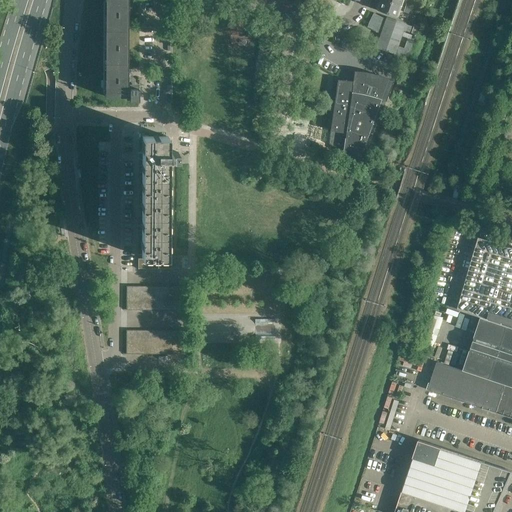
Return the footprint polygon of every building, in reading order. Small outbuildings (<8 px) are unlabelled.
[(103,0),(103,91),(106,91),(106,96),(125,96),(125,93),(129,93),(129,100),(139,100),(139,89),(137,89),(137,86),(130,86),(130,88),(128,88),(129,9),(128,0),(103,0)] [(378,8),(377,9),(396,16),(397,13),(400,6),(382,0),(380,0),(379,3),(378,3),(376,8),(378,8)] [(413,35),(409,34),(411,26),(387,17),(386,19),(373,13),(369,21),(367,27),(381,34),(376,47),(393,53),(392,56),(406,60),(414,39),(412,38),(413,35)] [(331,121),(330,127),(328,137),(333,139),(332,145),(361,162),(394,80),(377,74),(374,73),(370,72),(366,72),(359,71),(354,70),(353,80),(346,79),(337,79),(336,89),(331,121)] [(138,158),(142,158),(143,158),(142,256),(167,256),(168,158),(172,158),(172,159),(178,159),(178,152),(172,152),(172,153),(168,153),(168,137),(143,136),(143,152),(138,153),(138,158)] [(511,246),(479,237),(457,309),(481,317),(511,327),(511,246)] [(138,258),(138,268),(171,268),(171,258),(138,258)] [(456,324),(459,310),(447,307),(444,321),(456,324)] [(444,317),(429,313),(416,351),(431,355),(444,317)] [(470,349),(463,370),(511,386),(511,327),(481,317),(474,337),(475,337),(470,349)] [(437,361),(428,389),(511,416),(511,386),(463,370),(437,361)] [(511,470),(419,440),(395,511),(494,511),(511,472),(511,470)]
